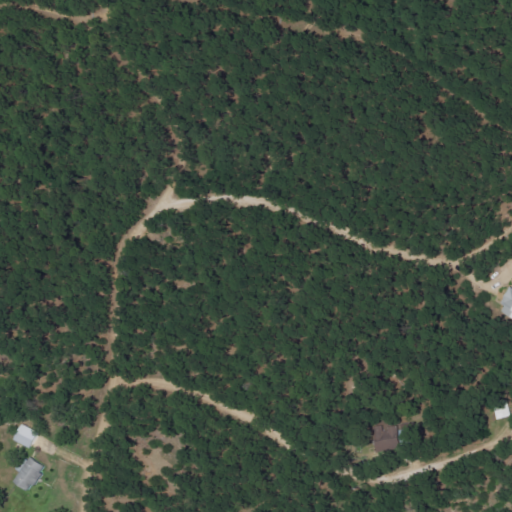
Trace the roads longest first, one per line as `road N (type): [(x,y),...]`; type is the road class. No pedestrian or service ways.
road 1 (residential): [(511,438),(372,475),(313,456),(202,387),(113,373)]
road 2 (residential): [(511,218),(457,253),(425,251),(252,195),(174,196)]
road 3 (residential): [(174,196),(135,225),(124,252),(115,365),(84,511)]
road 4 (residential): [(116,0),(174,196)]
